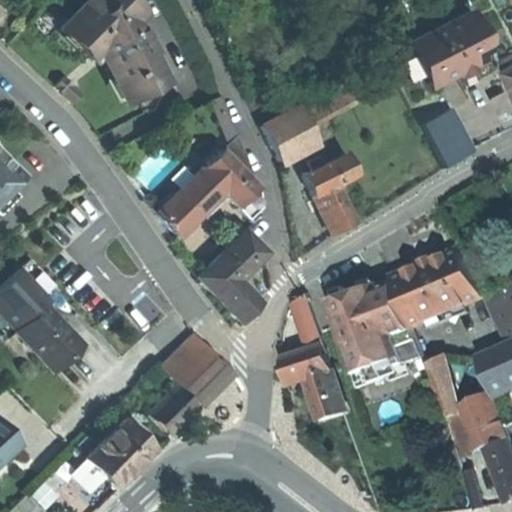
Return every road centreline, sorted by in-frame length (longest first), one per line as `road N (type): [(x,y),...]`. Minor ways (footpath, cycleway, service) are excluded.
road 1 (residential): [(262,371),(192,309),(60,123),(0,64)]
road 2 (residential): [(511,154),(437,193),(283,295)]
road 3 (tertiary): [(123,511),(192,460),(253,459)]
